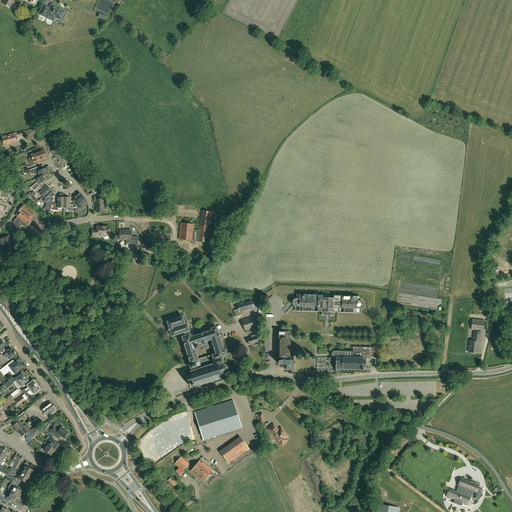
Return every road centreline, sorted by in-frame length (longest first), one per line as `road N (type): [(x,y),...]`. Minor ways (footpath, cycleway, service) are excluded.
road 1 (unclassified): [(511,499),(489,463),(458,439),(369,416),(309,380)]
road 2 (tertiary): [(309,380),(511,366)]
road 3 (tertiary): [(271,375),(186,397),(123,434)]
